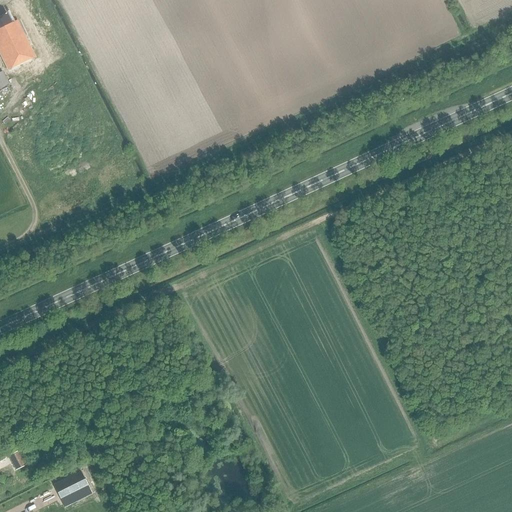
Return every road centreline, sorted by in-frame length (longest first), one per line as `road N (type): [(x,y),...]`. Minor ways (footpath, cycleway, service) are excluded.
road 1 (unknown): [(0,296),(511,59)]
road 2 (track): [(511,133),(0,370)]
road 3 (trunk): [(0,327),(511,92)]
road 4 (unknown): [(32,238),(511,14)]
